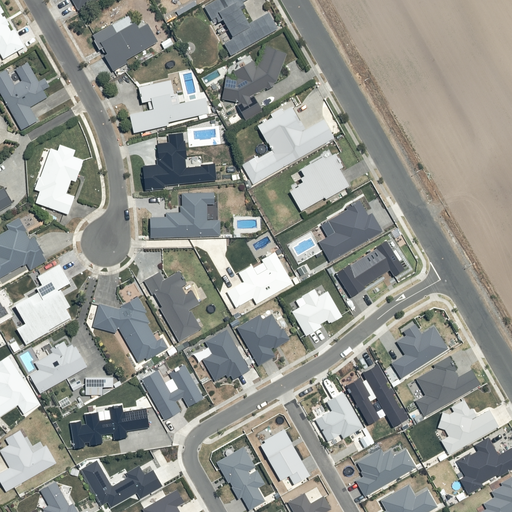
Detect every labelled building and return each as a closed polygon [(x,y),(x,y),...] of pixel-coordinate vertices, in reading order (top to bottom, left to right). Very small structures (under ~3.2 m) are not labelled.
[(0,0),(0,50),(1,50),(5,59),(26,48),(0,0)] [(73,0),(79,10),(96,0),(73,0)] [(213,0),(203,6),(213,24),(222,19),(233,38),(223,43),(230,55),(277,28),(268,12),(247,23),(240,10),(245,7),(242,2),(245,0),(213,0)] [(143,19),(138,21),(137,20),(132,22),(128,15),(112,24),(113,26),(96,36),(98,39),(96,40),(102,51),(107,48),(111,55),(107,57),(115,71),(130,63),(127,59),(147,48),(148,51),(153,48),(157,54),(166,49),(162,42),(164,41),(151,18),(144,22),(143,19)] [(235,78),(225,76),(221,99),(238,102),(235,104),(244,120),(261,110),(252,94),(265,87),(266,89),(274,85),(273,83),(276,81),(286,53),(264,45),(257,66),(255,67),(249,56),(237,63),(239,67),(232,71),(236,77),(235,78)] [(6,68),(0,71),(0,92),(20,129),(37,120),(29,106),(47,97),(43,89),(48,86),(44,78),(38,81),(27,62),(15,69),(21,80),(14,83),(6,68)] [(131,106),(135,132),(172,126),(171,123),(199,118),(200,120),(213,118),(209,97),(181,102),(179,92),(184,91),(182,80),(141,87),(144,104),(131,106)] [(273,114),(276,118),(261,127),(270,143),(278,139),(282,146),(245,167),(255,184),(337,139),(326,120),(307,131),(294,108),(286,112),(283,108),(273,114)] [(156,164),(141,166),(144,190),(165,188),(164,185),(216,180),(214,163),(199,164),(200,166),(185,167),(184,160),(186,159),(184,140),(183,141),(182,132),(166,133),(167,142),(156,143),(157,158),(156,158),(156,164)] [(42,191),(37,202),(71,214),(77,197),(69,193),(73,182),(78,184),(87,160),(77,157),(79,150),(63,144),(60,150),(53,147),(38,189),(42,191)] [(303,212),(327,198),(329,202),(346,192),(345,190),(352,186),(351,184),(334,155),(303,171),(306,176),(302,178),(305,184),(292,191),(303,212)] [(0,211),(14,203),(5,188),(0,190),(0,211)] [(152,218),(152,238),(222,236),(221,221),(209,221),(208,204),(216,204),(216,193),(184,194),(185,206),(183,206),(183,213),(169,213),(169,217),(152,218)] [(334,233),(318,242),(329,261),(382,231),(371,213),(367,215),(359,200),(345,207),(346,210),(327,221),(334,233)] [(0,236),(0,278),(28,264),(30,269),(48,260),(36,238),(32,240),(21,218),(9,225),(12,230),(0,236)] [(348,264),(334,273),(350,297),(364,288),(363,286),(388,270),(393,276),(404,269),(385,240),(374,247),(375,248),(349,265),(348,264)] [(248,283),(229,293),(238,308),(255,299),(258,306),(295,286),(277,252),(264,259),(269,269),(260,273),(256,265),(242,273),(248,283)] [(19,328),(28,344),(73,318),(69,310),(73,308),(66,295),(77,289),(62,262),(39,275),(44,285),(38,288),(41,292),(19,305),(29,323),(19,328)] [(163,272),(141,284),(174,345),(203,329),(192,309),(202,304),(195,292),(187,296),(182,287),(188,284),(182,272),(168,280),(163,272)] [(305,303),(290,311),(305,336),(321,327),(319,324),(326,320),(328,323),(341,316),(327,291),(318,296),(313,289),(300,296),(305,303)] [(121,310),(102,305),(96,327),(119,334),(121,329),(140,361),(144,359),(146,361),(169,347),(164,339),(159,342),(149,324),(152,322),(147,313),(148,313),(140,299),(121,310)] [(259,314),(236,327),(258,365),(274,356),(270,348),(272,347),(273,348),(289,339),(283,327),(280,329),(271,313),(262,319),(259,314)] [(404,355),(391,363),(400,378),(448,348),(433,325),(421,333),(414,324),(402,331),(405,335),(396,341),(404,355)] [(226,329),(205,341),(212,354),(202,359),(214,381),(225,374),(227,377),(230,375),(233,379),(249,370),(226,329)] [(32,374),(42,393),(90,366),(77,344),(70,348),(67,341),(54,349),(56,352),(37,362),(41,369),(32,374)] [(0,415),(17,405),(23,414),(39,403),(8,356),(0,360),(0,415)] [(434,367),(414,378),(424,395),(414,400),(423,417),(479,385),(470,370),(457,377),(454,371),(456,370),(448,356),(432,365),(434,367)] [(158,369),(141,379),(164,419),(180,410),(174,401),(182,396),(188,406),(203,397),(184,364),(168,373),(177,388),(171,391),(158,369)] [(359,378),(346,385),(368,424),(379,418),(369,401),(375,398),(392,427),(408,418),(402,407),(400,409),(392,395),(394,394),(391,388),(388,389),(384,383),(386,381),(377,365),(362,373),(366,379),(361,382),(359,378)] [(115,378),(88,378),(88,395),(106,395),(106,388),(115,388),(115,378)] [(330,410),(314,419),(327,441),(340,434),(342,438),(362,427),(342,392),(325,401),(330,410)] [(72,403),(68,395),(57,401),(62,409),(72,403)] [(449,414),(441,412),(437,428),(444,430),(447,436),(440,440),(448,455),(498,426),(488,410),(476,417),(471,409),(469,411),(463,401),(451,407),(454,411),(449,414)] [(80,420),(70,422),(74,448),(85,446),(85,442),(89,442),(89,444),(103,442),(101,434),(113,432),(114,439),(128,437),(127,431),(149,427),(146,408),(122,412),(121,405),(109,407),(110,418),(99,420),(97,411),(84,413),(86,424),(81,425),(80,420)] [(263,442),(259,445),(279,481),(288,476),(292,484),(309,475),(283,429),(262,440),(263,442)] [(0,451),(9,467),(0,472),(0,480),(6,491),(56,463),(46,444),(32,452),(20,430),(5,438),(8,444),(0,449),(0,451)] [(468,453),(455,461),(464,476),(458,479),(467,494),(482,486),(481,483),(494,476),(496,478),(511,468),(511,445),(498,454),(488,436),(473,444),(477,451),(469,455),(468,453)] [(242,446),(215,462),(227,483),(229,482),(231,486),(230,487),(237,499),(241,497),(249,510),(264,501),(257,488),(264,484),(256,470),(249,474),(247,471),(254,467),(242,446)] [(380,448),(356,462),(361,471),(359,472),(362,476),(354,480),(364,497),(415,467),(405,450),(393,456),(389,450),(383,453),(380,448)] [(96,460),(81,469),(102,505),(107,502),(110,508),(136,493),(140,499),(163,486),(153,469),(144,474),(139,465),(125,473),(128,477),(111,486),(96,460)] [(486,509),(480,511),(511,511),(511,475),(511,476),(499,483),(501,485),(490,491),(493,497),(482,503),(486,509)] [(43,510),(40,511),(77,511),(73,503),(69,505),(55,481),(40,490),(48,505),(42,508),(43,510)] [(408,484),(379,501),(385,510),(383,511),(427,511),(437,507),(426,489),(414,496),(408,484)] [(142,511),(179,511),(176,507),(183,503),(176,489),(141,509),(142,511)] [(303,492),(286,502),(292,511),(325,511),(330,509),(322,496),(310,503),(303,492)]
